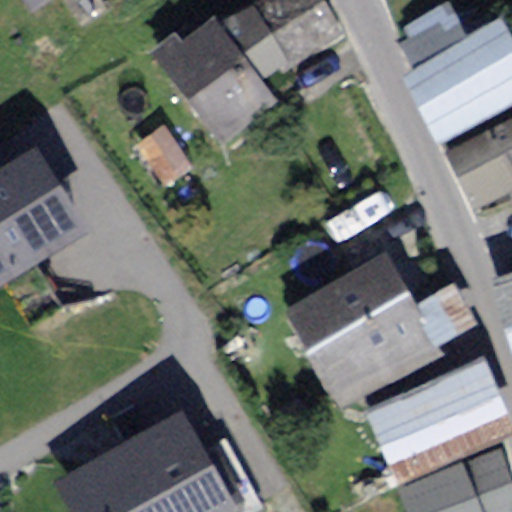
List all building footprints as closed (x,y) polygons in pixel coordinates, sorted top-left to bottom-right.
[(352,58),(313,0),(246,0),(226,13),(285,102),(352,58)] [(442,124),(511,85),(511,53),(492,16),(408,61),(442,124)] [(257,89),(208,18),(156,53),(206,124),(257,89)] [(511,110),(441,145),(467,199),(511,177),(511,110)] [(42,136),(0,160),(0,278),(94,223),(42,136)] [(291,301),(338,391),(424,346),(377,256),(291,301)] [(511,270),(492,276),(511,344),(511,270)] [(423,342),(465,317),(452,287),(409,312),(423,342)] [(366,404),(396,472),(499,427),(469,358),(366,404)] [(185,401),(55,476),(75,511),(222,511),(242,501),(185,401)] [(406,486),(415,511),(509,511),(511,511),(511,503),(493,453),(406,486)]
